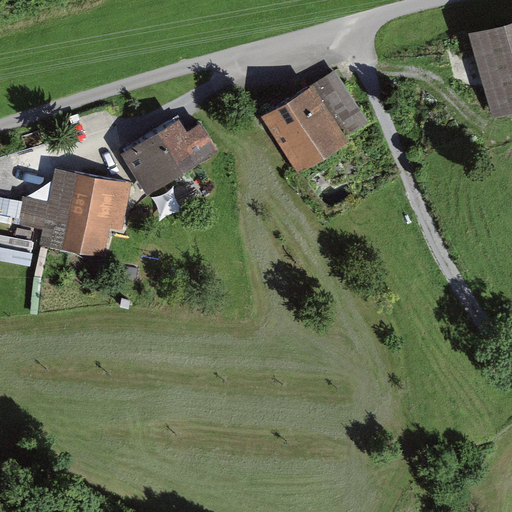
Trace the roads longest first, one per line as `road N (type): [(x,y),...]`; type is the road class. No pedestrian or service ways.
road 1 (unclassified): [(455,0),(0,126)]
road 2 (track): [(511,360),(436,237),(370,74),(364,22)]
